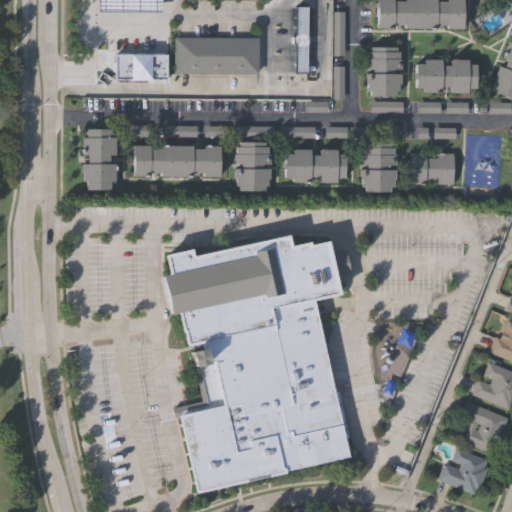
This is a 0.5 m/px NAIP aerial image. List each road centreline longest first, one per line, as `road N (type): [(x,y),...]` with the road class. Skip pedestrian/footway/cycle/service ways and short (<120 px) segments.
road 1 (residential): [(448,511),(330,495),(235,511)]
road 2 (tertiary): [(79,511),(44,331)]
road 3 (tertiary): [(26,0),(24,167)]
road 4 (tertiary): [(24,167),(23,334)]
road 5 (tertiary): [(44,331),(46,168)]
road 6 (tertiary): [(23,334),(49,481)]
